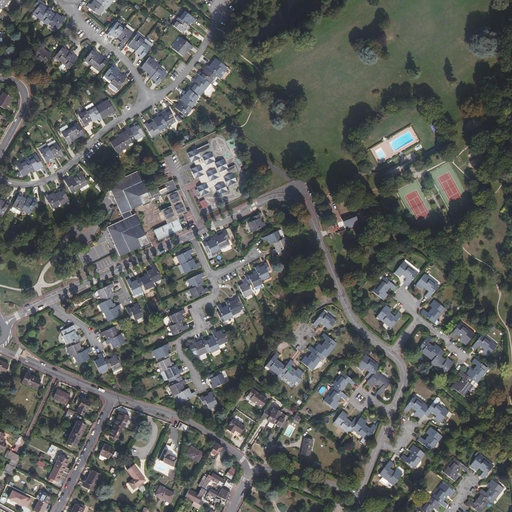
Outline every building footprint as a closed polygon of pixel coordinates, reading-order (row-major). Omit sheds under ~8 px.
[(0,0),(0,7),(1,8),(2,9),(9,0),(0,0)] [(105,8),(94,0),(93,0),(90,4),(88,3),(86,6),(99,16),(105,8)] [(94,0),(105,8),(106,9),(113,0),(94,0)] [(32,14),(39,20),(48,9),(43,5),(45,3),(42,1),(32,14)] [(52,9),(49,7),(48,9),(39,20),(47,26),(48,24),(55,14),(51,11),(52,9)] [(183,9),(177,17),(188,25),(192,21),(194,22),(196,19),(183,9)] [(61,17),(57,13),(55,14),(48,24),(55,30),(65,17),(63,15),(61,17)] [(188,29),(190,27),(188,25),(177,17),(171,24),(182,33),(186,28),(188,29)] [(111,35),(116,38),(116,37),(124,27),(117,22),(107,34),(110,36),(111,35)] [(128,31),(124,27),(116,37),(121,41),(120,42),(123,44),(133,32),(130,29),(128,31)] [(142,42),(145,39),(138,33),(128,46),(130,48),(132,47),(136,50),(142,42)] [(181,37),(172,47),(183,56),(189,48),(191,49),(193,46),(181,37)] [(152,44),(145,39),(142,42),(150,48),(152,44)] [(136,50),(135,52),(139,55),(138,57),(141,59),(150,48),(142,42),(136,50)] [(54,57),(61,63),(70,52),(66,48),(67,47),(64,45),(54,57)] [(49,52),(41,46),(32,57),(43,65),(53,53),(50,51),(49,52)] [(93,65),(101,55),(96,51),(97,50),(94,47),(84,60),(92,66),(93,65)] [(74,52),(71,50),(70,52),(61,63),(69,69),(78,58),(73,54),(74,52)] [(105,59),(101,55),(93,65),(100,70),(109,59),(106,57),(105,59)] [(148,76),(150,78),(159,67),(160,65),(149,57),(141,68),(149,74),(148,76)] [(216,76),(217,77),(226,66),(215,58),(208,66),(207,65),(205,67),(216,76)] [(119,72),(120,70),(115,67),(116,65),(113,63),(104,76),(111,82),(119,72)] [(92,66),(90,68),(97,73),(100,70),(93,65),(92,66)] [(229,69),(226,66),(217,77),(220,79),(229,69)] [(159,67),(150,78),(155,82),(154,83),(156,85),(167,73),(159,67)] [(200,71),(198,73),(199,75),(210,83),(216,76),(205,67),(201,72),(200,71)] [(111,82),(118,87),(119,87),(127,76),(124,74),(123,75),(119,72),(111,82)] [(193,85),(202,93),(204,91),(210,83),(199,75),(195,79),(194,78),(192,81),(194,83),(193,85)] [(110,83),(108,86),(115,91),(118,87),(111,82),(110,83)] [(207,93),(213,86),(210,83),(204,91),(207,93)] [(192,86),(202,94),(202,93),(193,85),(192,86)] [(202,94),(192,86),(190,88),(191,89),(198,95),(200,96),(202,94)] [(183,94),(179,99),(181,100),(190,108),(196,100),(199,97),(197,96),(190,90),(189,89),(186,93),(184,90),(182,93),(183,94)] [(12,97),(3,92),(0,97),(0,106),(5,109),(12,97)] [(95,106),(102,118),(112,113),(112,115),(116,113),(108,99),(95,106)] [(186,116),(192,108),(190,108),(181,100),(177,105),(176,104),(173,106),(182,113),(180,116),(183,118),(184,115),(186,116)] [(58,108),(61,112),(67,109),(63,104),(58,108)] [(99,120),(102,118),(95,106),(94,105),(86,109),(92,120),(93,122),(98,119),(99,120)] [(92,120),(86,109),(85,108),(77,113),(84,126),(88,125),(87,123),(92,120)] [(160,114),(167,126),(175,121),(167,108),(164,109),(165,111),(160,114)] [(159,131),(167,126),(160,114),(159,112),(156,114),(157,116),(152,119),(153,120),(159,131)] [(152,137),(160,132),(159,131),(153,120),(148,123),(147,122),(144,124),(152,137)] [(135,139),(136,140),(141,137),(144,135),(136,121),(133,123),(134,125),(129,128),(135,139)] [(69,126),(76,139),(80,136),(81,137),(85,136),(77,122),(69,126)] [(71,142),(76,139),(69,126),(60,131),(68,145),(71,143),(71,142)] [(126,130),(120,133),(127,144),(132,141),(135,139),(129,128),(128,126),(125,128),(126,130)] [(117,153),(128,147),(127,144),(120,133),(118,134),(119,136),(109,141),(117,153)] [(53,157),(55,158),(59,155),(60,157),(63,155),(57,143),(56,143),(48,147),(53,157)] [(47,146),(39,150),(39,151),(46,163),(49,161),(48,160),(53,157),(48,147),(47,146)] [(200,158),(196,148),(187,153),(191,162),(193,161),(196,166),(190,169),(195,179),(198,177),(202,184),(197,187),(201,196),(210,192),(209,189),(210,188),(213,193),(217,192),(218,195),(227,191),(224,184),(226,183),(227,186),(237,182),(232,173),(228,174),(226,169),(228,168),(223,159),(215,163),(214,161),(215,160),(210,152),(202,156),(202,157),(200,158)] [(28,158),(35,171),(40,168),(41,170),(44,168),(36,154),(28,158)] [(28,158),(27,157),(15,164),(19,171),(16,172),(18,176),(21,175),(22,176),(31,171),(32,173),(35,171),(28,158)] [(472,168),(480,162),(477,158),(468,163),(472,168)] [(403,172),(399,166),(386,174),(389,179),(403,172)] [(159,241),(183,229),(176,216),(183,213),(187,211),(172,180),(148,191),(151,196),(149,197),(137,171),(108,185),(124,219),(107,227),(118,252),(120,256),(140,247),(142,249),(152,244),(150,242),(149,242),(135,214),(132,215),(130,210),(142,204),(143,206),(167,195),(171,205),(161,211),(167,224),(154,230),(157,238),(159,241)] [(74,173),(71,175),(72,177),(79,187),(86,183),(87,183),(81,172),(75,174),(74,173)] [(79,187),(72,177),(68,179),(66,178),(64,179),(71,193),(79,189),(79,187)] [(99,191),(102,188),(96,182),(93,185),(99,191)] [(60,204),(61,206),(69,201),(61,187),(58,189),(59,190),(54,194),(60,204)] [(21,209),(27,198),(22,196),(23,194),(19,192),(13,205),(21,210),(21,209)] [(54,194),(53,192),(48,195),(47,193),(44,195),(52,209),(60,204),(54,194)] [(33,200),(28,197),(27,198),(21,209),(29,214),(37,200),(34,198),(33,200)] [(0,199),(0,214),(2,216),(9,202),(7,201),(6,202),(0,199)] [(262,217),(260,213),(252,217),(253,221),(248,223),(252,232),(266,226),(264,222),(262,223),(260,218),(262,217)] [(342,218),(346,228),(359,223),(355,213),(342,218)] [(350,239),(346,228),(338,231),(343,242),(350,239)] [(229,238),(225,230),(222,231),(222,233),(217,236),(217,234),(212,236),(213,237),(214,236),(220,249),(228,245),(226,240),(229,238)] [(268,239),(270,244),(273,243),(282,239),(278,231),(262,238),(264,241),(268,239)] [(219,251),(213,237),(210,238),(211,239),(206,242),(205,240),(202,242),(206,250),(209,249),(212,254),(219,251)] [(291,246),(287,237),(284,238),(282,239),(273,243),(275,249),(271,250),(273,254),(291,246)] [(180,265),(181,264),(192,259),(190,254),(193,252),(192,249),(176,256),(180,265)] [(185,273),(201,266),(199,262),(195,263),(193,259),(192,259),(181,264),(185,273)] [(403,284),(406,286),(418,272),(404,261),(394,273),(400,277),(402,274),(407,278),(403,284)] [(258,266),(255,267),(256,270),(261,281),(270,277),(268,272),(272,270),(268,262),(263,264),(264,265),(259,267),(258,266)] [(161,280),(153,263),(150,265),(151,269),(146,271),(147,273),(152,284),(161,280)] [(248,284),(252,283),(254,288),(255,290),(263,286),(261,281),(256,270),(253,272),(254,273),(248,275),(248,274),(244,275),(245,278),(248,284)] [(201,284),(204,282),(201,278),(204,276),(203,272),(187,280),(191,288),(201,284)] [(153,287),(152,284),(147,273),(144,274),(145,276),(140,278),(139,276),(136,278),(136,279),(140,287),(143,285),(145,290),(153,287)] [(428,299),(439,284),(425,273),(416,285),(421,290),(423,287),(428,291),(424,296),(428,299)] [(394,290),(396,287),(383,276),(372,290),(383,300),(388,294),(386,292),(390,287),(394,290)] [(134,296),(142,292),(140,287),(136,279),(131,282),(130,278),(126,280),(134,296)] [(244,298),(253,294),(248,284),(245,278),(242,279),(244,283),(238,286),(244,298)] [(108,296),(112,294),(110,289),(114,287),(112,283),(98,290),(100,294),(102,299),(108,296)] [(191,288),(189,289),(193,298),(209,291),(207,287),(204,289),(201,284),(191,288)] [(102,313),(103,312),(116,306),(114,303),(113,304),(108,296),(102,299),(103,302),(98,304),(102,313)] [(229,300),(225,302),(227,304),(232,316),(241,312),(241,311),(243,310),(237,296),(234,298),(235,299),(230,301),(229,300)] [(428,312),(423,309),(420,312),(432,321),(435,318),(436,319),(440,314),(441,314),(442,312),(442,311),(444,308),(434,301),(430,306),(432,307),(428,312)] [(144,316),(137,302),(134,304),(135,305),(130,308),(129,306),(126,308),(130,316),(133,315),(136,320),(144,316)] [(221,322),(232,317),(232,316),(227,304),(222,307),(220,303),(217,305),(219,310),(216,311),(221,322)] [(390,328),(401,314),(398,312),(395,316),(389,312),(392,309),(386,304),(376,317),(390,328)] [(117,310),(121,308),(120,305),(116,306),(103,312),(107,321),(120,315),(117,310)] [(181,321),(185,319),(182,314),(185,313),(184,309),(168,316),(172,325),(181,321)] [(328,329),(336,320),(324,310),(313,324),(316,327),(320,322),(328,329)] [(184,326),(181,321),(172,325),(168,327),(172,335),(188,328),(187,325),(184,326)] [(461,321),(449,335),(453,338),(457,333),(462,337),(460,341),(465,345),(475,333),(461,321)] [(76,329),(75,326),(61,332),(66,345),(70,343),(79,339),(80,338),(78,334),(77,334),(75,330),(76,329)] [(115,326),(99,333),(101,337),(105,336),(107,340),(119,334),(115,326)] [(216,332),(214,328),(211,330),(213,335),(218,345),(224,342),(226,340),(221,329),(216,332)] [(319,343),(314,348),(323,356),(326,358),(337,343),(323,332),(320,336),(325,340),(321,345),(319,343)] [(488,356),(497,344),(482,333),(472,347),(475,349),(479,345),(484,349),(482,352),(488,356)] [(121,334),(119,334),(107,340),(105,341),(107,345),(110,343),(113,348),(125,342),(121,334)] [(218,345),(213,335),(210,336),(211,338),(205,340),(205,339),(202,340),(206,349),(209,347),(211,353),(220,349),(220,348),(218,345)] [(440,349),(441,348),(435,344),(433,346),(428,342),(432,338),(429,335),(418,349),(431,360),(440,349)] [(202,340),(201,340),(196,342),(194,338),(191,340),(192,344),(189,346),(192,353),(195,354),(197,354),(198,356),(207,352),(206,349),(202,340)] [(66,348),(71,357),(73,356),(84,351),(83,347),(81,347),(79,343),(80,343),(79,339),(70,343),(71,346),(66,348)] [(156,359),(159,358),(168,354),(166,348),(169,347),(168,343),(152,350),(156,359)] [(314,348),(309,345),(307,348),(311,352),(307,357),(305,355),(300,361),(312,370),(323,356),(314,348)] [(87,353),(91,351),(89,348),(84,351),(73,356),(77,365),(90,359),(87,353)] [(441,356),(444,352),(440,349),(431,360),(430,362),(434,365),(433,365),(444,374),(453,362),(448,358),(446,360),(441,356)] [(269,367),(278,374),(279,373),(285,366),(276,359),(279,354),(275,351),(265,365),(269,367)] [(100,373),(109,369),(108,368),(105,361),(101,353),(98,354),(99,358),(94,361),(100,373)] [(108,360),(105,361),(108,368),(111,367),(113,372),(122,368),(116,354),(112,355),(113,357),(108,359),(108,360)] [(170,356),(169,354),(168,354),(159,358),(160,361),(156,363),(160,372),(165,370),(174,365),(172,362),(171,362),(169,357),(170,356)] [(376,371),(380,365),(366,354),(356,366),(362,370),(364,368),(370,372),(366,377),(369,379),(376,371)] [(469,367),(465,373),(474,380),(477,383),(489,369),(475,357),(472,361),(476,365),(472,370),(469,367)] [(294,361),(290,359),(285,366),(279,373),(294,384),(303,372),(298,368),(296,370),(290,366),(294,361)] [(9,365),(0,360),(0,371),(5,374),(9,365)] [(178,370),(176,365),(174,365),(165,370),(168,378),(171,377),(172,380),(175,379),(180,377),(179,374),(183,371),(182,368),(178,370)] [(461,370),(458,374),(462,377),(458,383),(456,381),(451,386),(463,395),(472,384),(471,384),(474,380),(465,373),(461,370)] [(332,384),(333,385),(341,391),(348,382),(352,385),(355,382),(341,371),(332,384)] [(369,379),(367,382),(372,387),(374,384),(379,389),(376,393),(379,396),(390,382),(376,371),(369,379)] [(215,372),(207,376),(208,379),(210,379),(212,384),(211,384),(212,388),(226,382),(222,373),(217,375),(215,372)] [(41,380),(27,373),(22,382),(37,389),(41,380)] [(169,387),(172,396),(176,394),(185,390),(183,385),(186,383),(184,380),(183,380),(181,376),(180,377),(175,379),(177,383),(169,387)] [(345,400),(348,396),(341,391),(333,385),(322,400),(335,409),(339,404),(337,402),(341,396),(345,400)] [(180,403),(197,395),(195,391),(191,393),(189,388),(185,390),(176,394),(180,403)] [(57,389),(53,398),(66,404),(70,395),(57,389)] [(266,399),(252,389),(248,394),(251,397),(249,399),(261,407),(266,399)] [(218,405),(211,391),(208,393),(208,394),(203,397),(202,395),(200,397),(203,405),(206,404),(209,409),(218,405)] [(414,414),(420,418),(423,414),(429,406),(415,395),(404,409),(407,412),(411,407),(416,411),(414,414)] [(87,410),(91,402),(82,398),(82,399),(78,397),(75,403),(79,405),(79,406),(76,412),(83,416),(86,410),(87,410)] [(434,400),(429,406),(423,414),(426,416),(430,411),(436,416),(434,418),(439,423),(446,414),(448,410),(437,402),(436,403),(434,400)] [(274,423),(280,411),(272,407),(270,412),(265,418),(274,423)] [(270,412),(264,409),(260,416),(265,418),(270,412)] [(353,428),(359,420),(355,417),(351,421),(347,418),(349,415),(343,410),(334,422),(348,434),(353,428)] [(280,426),(286,415),(282,413),(280,417),(279,416),(281,412),(280,411),(274,423),(280,426)] [(115,423),(124,428),(130,416),(121,412),(115,423)] [(287,416),(286,415),(280,426),(285,429),(290,419),(287,417),(287,416)] [(367,421),(361,417),(359,420),(353,428),(363,437),(366,439),(377,427),(373,424),(370,428),(365,424),(367,421)] [(240,433),(244,426),(232,419),(226,429),(233,433),(235,430),(240,433)] [(72,432),(81,436),(86,425),(77,420),(72,432)] [(118,439),(124,428),(115,423),(109,435),(118,439)] [(420,436),(417,440),(431,450),(442,436),(430,427),(426,432),(428,434),(424,440),(420,436)] [(224,435),(230,439),(233,435),(227,430),(224,435)] [(75,447),(81,436),(72,432),(66,443),(75,447)] [(309,455),(312,439),(304,437),(301,454),(309,455)] [(223,447),(216,442),(211,452),(215,454),(216,452),(219,454),(223,447)] [(114,448),(105,443),(100,454),(101,454),(107,457),(109,458),(114,448)] [(403,454),(400,457),(414,468),(425,454),(413,444),(409,450),(411,452),(407,457),(403,454)] [(171,447),(167,445),(164,451),(159,459),(174,466),(178,458),(168,453),(171,447)] [(203,453),(192,446),(186,454),(198,462),(203,453)] [(10,451),(7,457),(18,462),(21,456),(10,451)] [(479,475),(482,478),(493,464),(479,453),(470,465),(475,470),(477,467),(482,471),(479,475)] [(54,467),(63,471),(69,460),(64,458),(65,456),(61,454),(61,455),(60,455),(54,467)] [(465,471),(468,468),(454,457),(442,472),(454,481),(459,475),(457,473),(461,468),(465,471)] [(393,486),(403,474),(397,469),(395,472),(390,468),(393,463),(390,460),(379,474),(382,477),(379,480),(385,484),(387,481),(393,486)] [(11,475),(15,467),(8,464),(4,472),(11,475)] [(140,475),(141,474),(134,465),(127,470),(134,479),(129,482),(134,489),(144,481),(140,475)] [(58,482),(63,471),(54,467),(49,477),(58,482)] [(233,480),(239,471),(233,467),(226,476),(233,480)] [(91,472),(84,486),(93,491),(100,476),(99,476),(100,474),(93,470),(92,472),(91,472)] [(190,472),(185,483),(190,485),(195,474),(190,472)] [(225,480),(214,473),(213,473),(211,476),(208,475),(206,478),(205,481),(201,488),(198,495),(194,502),(192,505),(199,509),(202,505),(199,503),(206,490),(205,490),(210,479),(222,485),(225,480)] [(490,500),(492,502),(503,488),(491,479),(487,484),(490,487),(486,492),(481,488),(478,491),(481,493),(490,500)] [(445,507),(447,504),(443,500),(447,495),(449,497),(454,491),(442,482),(431,496),(440,504),(445,507)] [(160,485),(155,494),(170,502),(175,493),(160,485)] [(229,500),(231,493),(222,488),(218,496),(229,500)] [(43,493),(47,495),(47,493),(40,490),(36,498),(39,500),(43,493)] [(189,490),(185,497),(194,502),(198,495),(189,490)] [(39,500),(47,504),(50,497),(47,495),(43,493),(39,500)] [(469,499),(466,502),(478,511),(479,511),(490,500),(481,493),(474,502),(469,499)] [(440,504),(431,496),(428,494),(417,509),(421,511),(429,511),(433,508),(436,509),(440,504)] [(43,511),(47,504),(39,500),(34,511),(35,511),(36,511),(43,511)]
